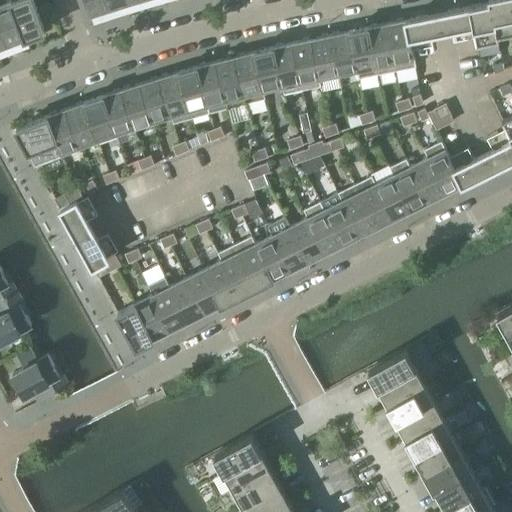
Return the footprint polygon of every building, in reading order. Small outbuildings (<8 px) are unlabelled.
[(11,0),(0,4),(0,25),(11,53),(16,50),(13,42),(25,38),(11,0)] [(11,0),(25,38),(44,31),(33,0),(11,0)] [(110,8),(107,0),(86,0),(91,14),(110,8)] [(127,0),(107,0),(110,8),(123,4),(125,12),(131,10),(127,0)] [(127,0),(131,10),(137,9),(134,0),(135,0),(127,0)] [(476,44),(498,40),(489,0),(490,1),(468,6),(472,24),(476,44)] [(498,36),(511,32),(511,0),(489,0),(498,40),(499,40),(498,36)] [(455,27),(472,24),(468,6),(451,9),(437,12),(441,30),(455,27)] [(410,37),(441,30),(437,12),(405,19),(409,37),(410,37)] [(416,66),(410,37),(409,37),(405,19),(387,22),(396,70),(416,66)] [(378,74),(396,70),(387,22),(368,26),(378,74)] [(0,25),(0,47),(2,47),(5,55),(11,53),(0,25)] [(359,77),(378,74),(368,26),(349,30),(357,69),(359,77)] [(338,73),(357,69),(349,30),(330,34),(338,73)] [(319,77),(338,73),(330,34),(311,38),(319,77)] [(319,77),(311,38),(292,42),(302,89),(321,85),(319,77)] [(284,93),(302,89),(292,42),(273,46),(282,85),(284,93)] [(263,90),(282,85),(273,46),(254,51),(263,90)] [(262,90),(263,90),(254,51),(235,55),(245,94),(244,94),(247,102),(264,98),(262,90)] [(228,107),(247,102),(244,94),(245,94),(235,55),(216,60),(226,99),(228,107)] [(197,66),(210,112),(228,107),(216,60),(197,66)] [(493,64),(494,72),(504,69),(503,62),(493,64)] [(210,112),(207,104),(197,66),(178,71),(191,117),(210,112)] [(173,123),(191,117),(178,71),(159,77),(171,115),(173,123)] [(152,120),(171,115),(159,77),(140,82),(152,120)] [(134,126),(152,120),(140,82),(121,88),(134,126)] [(511,88),(509,84),(500,87),(503,95),(511,90),(511,88)] [(116,132),(134,126),(121,88),(103,95),(116,132)] [(423,102),(420,93),(413,96),(416,105),(423,102)] [(98,139),(116,132),(103,95),(84,101),(98,139)] [(409,97),(402,99),(405,108),(412,106),(409,97)] [(405,108),(402,99),(396,102),(399,110),(405,108)] [(80,145),(98,139),(84,101),(66,108),(80,145)] [(445,103),(435,108),(440,119),(451,114),(445,103)] [(62,152),(80,145),(66,108),(47,115),(62,152)] [(429,116),(427,112),(425,108),(418,111),(422,119),(429,116)] [(440,119),(435,108),(428,111),(436,128),(454,120),(451,114),(440,119)] [(372,110),(366,112),(369,121),(375,119),(372,110)] [(414,111),(407,114),(410,122),(417,120),(414,111)] [(369,121),(366,112),(359,114),(362,123),(369,121)] [(410,122),(407,114),(401,116),(404,125),(410,122)] [(511,114),(502,120),(511,138),(511,139),(511,114)] [(37,162),(62,152),(47,115),(16,127),(36,163),(37,162)] [(336,122),(329,125),(332,133),(339,131),(336,122)] [(377,124),(371,126),(374,135),(380,133),(377,124)] [(332,133),(329,125),(323,127),(326,136),(332,133)] [(220,126),(214,128),(218,137),(224,134),(220,126)] [(374,135),(371,126),(364,129),(367,137),(374,135)] [(218,137),(214,128),(208,131),(212,139),(218,137)] [(314,142),(311,131),(305,132),(309,144),(314,142)] [(300,135),(294,137),(297,146),(303,143),(300,135)] [(297,146),(294,137),(287,139),(290,148),(297,146)] [(340,137),(334,139),(337,148),(343,145),(340,137)] [(486,151),(482,153),(491,169),(494,167),(511,158),(511,139),(511,138),(486,151)] [(334,139),(328,141),(331,150),(337,148),(334,139)] [(185,140),(179,143),(183,151),(189,149),(185,140)] [(322,140),(315,142),(319,154),(331,150),(328,141),(323,143),(322,140)] [(424,149),(427,156),(445,192),(463,183),(455,166),(441,140),(424,149)] [(310,147),(304,149),(307,158),(319,154),(315,142),(309,145),(310,147)] [(183,151),(179,143),(173,145),(176,154),(183,151)] [(265,147),(258,149),(261,158),(268,156),(265,147)] [(261,158),(258,149),(252,151),(255,160),(261,158)] [(304,149),(297,152),(300,160),(307,158),(304,149)] [(300,160),(297,152),(291,154),(294,163),(300,160)] [(482,153),(455,166),(463,183),(491,169),(482,153)] [(150,155),(144,157),(148,166),(154,163),(150,155)] [(280,158),(286,170),(292,166),(287,156),(280,158)] [(427,156),(410,165),(428,200),(445,192),(427,156)] [(148,166),(144,157),(138,160),(141,168),(148,166)] [(389,166),(393,173),(411,209),(428,200),(410,165),(406,157),(389,166)] [(267,162),(261,164),(264,173),(270,171),(267,162)] [(264,173),(261,164),(254,166),(257,175),(264,173)] [(116,169),(109,172),(113,180),(119,178),(116,169)] [(113,180),(109,172),(103,174),(107,183),(113,180)] [(393,173),(375,182),(393,218),(411,209),(393,173)] [(372,174),(355,183),(376,226),(393,218),(375,182),(372,174)] [(86,183),(90,191),(97,188),(93,180),(86,183)] [(355,183),(338,192),(359,235),(376,226),(355,183)] [(72,228),(77,237),(92,228),(77,199),(82,196),(77,186),(65,192),(70,202),(60,208),(72,228)] [(91,191),(82,194),(88,214),(97,211),(91,191)] [(55,198),(60,208),(70,202),(65,192),(55,198)] [(338,192),(320,200),(342,243),(359,235),(338,192)] [(303,209),(307,216),(325,252),(342,243),(320,200),(303,209)] [(244,203),(238,206),(242,214),(248,212),(244,203)] [(242,214),(238,206),(232,208),(235,217),(242,214)] [(307,216),(290,225),(308,260),(325,252),(307,216)] [(209,218),(203,221),(206,229),(212,227),(209,218)] [(206,229),(203,221),(196,223),(200,232),(206,229)] [(290,225),(273,233),(290,269),(308,260),(290,225)] [(92,228),(77,237),(81,245),(98,277),(121,264),(115,253),(108,257),(92,228)] [(173,233),(167,236),(171,244),(177,241),(173,233)] [(273,233),(255,242),(273,278),(290,269),(273,233)] [(252,235),(235,243),(256,286),(273,278),(255,242),(252,235)] [(171,244),(167,236),(161,238),(164,247),(171,244)] [(217,252),(221,259),(239,295),(256,286),(235,243),(217,252)] [(138,248),(132,250),(135,259),(141,256),(138,248)] [(135,259),(132,250),(125,253),(129,261),(135,259)] [(221,259),(204,267),(222,303),(239,295),(221,259)] [(0,299),(14,291),(0,265),(0,299)] [(204,267),(187,276),(205,312),(222,303),(204,267)] [(152,293),(170,329),(187,320),(169,285),(165,276),(148,284),(152,293)] [(187,276),(169,285),(187,320),(205,312),(187,276)] [(14,291),(0,299),(0,340),(32,323),(14,291)] [(152,293),(135,302),(153,338),(170,329),(152,293)] [(153,338),(135,302),(118,310),(117,310),(136,346),(153,338)] [(511,303),(497,312),(507,330),(511,326),(511,303)] [(368,368),(378,386),(416,365),(406,347),(368,368)] [(48,353),(13,372),(25,394),(33,389),(39,400),(55,392),(56,392),(59,390),(66,386),(48,353)] [(378,386),(387,403),(425,382),(416,365),(378,386)] [(387,403),(396,420),(434,399),(425,382),(387,403)] [(396,420),(406,437),(444,416),(434,399),(396,420)] [(406,437),(415,454),(453,433),(444,416),(406,437)] [(214,453),(224,471),(262,450),(252,432),(214,453)] [(415,454),(424,470),(462,449),(453,433),(415,454)] [(424,470),(434,488),(472,467),(462,449),(424,470)] [(224,471),(233,488),(271,467),(262,450),(224,471)] [(233,488),(243,505),(280,484),(271,467),(233,488)] [(436,487),(446,506),(476,489),(466,472),(473,469),(472,467),(434,488),(436,487)] [(243,505),(246,511),(268,511),(290,501),(280,484),(243,505)] [(80,511),(125,511),(134,506),(123,489),(80,511)] [(446,506),(449,511),(479,511),(486,508),(476,489),(446,506)] [(268,511),(295,511),(290,501),(268,511)]
